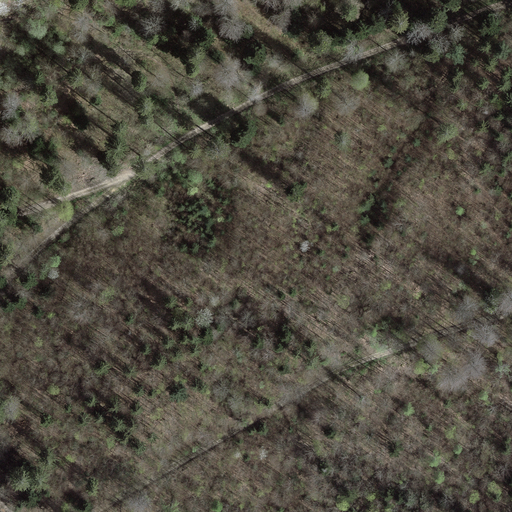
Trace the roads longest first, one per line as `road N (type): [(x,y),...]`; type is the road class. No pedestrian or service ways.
road 1 (track): [(511,1),(320,66),(221,115),(143,167),(0,217)]
road 2 (track): [(94,511),(326,379),(511,312)]
road 3 (track): [(0,288),(143,167)]
